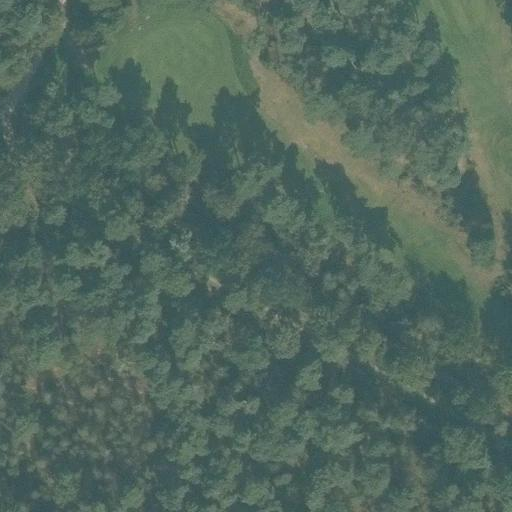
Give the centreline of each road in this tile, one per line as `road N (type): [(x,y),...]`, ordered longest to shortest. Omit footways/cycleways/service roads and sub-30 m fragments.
road 1 (track): [(511,413),(141,192),(20,143)]
road 2 (track): [(20,143),(77,0)]
